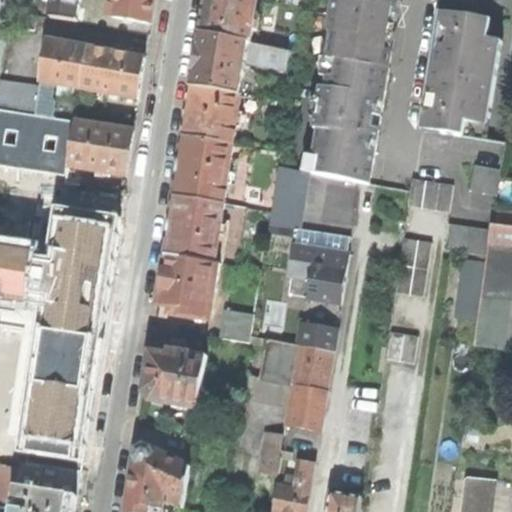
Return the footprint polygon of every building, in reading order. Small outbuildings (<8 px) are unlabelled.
[(54,0),(54,3),(52,18),(78,23),(79,15),(81,0),(54,0)] [(156,0),(116,0),(115,6),(110,5),(109,14),(113,15),(113,18),(132,22),(152,26),(156,0)] [(207,0),(202,27),(201,35),(250,44),(251,45),(251,44),(252,45),(255,32),(259,33),(261,25),(255,24),(259,0),(207,0)] [(280,0),(280,4),(306,9),(307,0),(280,0)] [(401,0),(333,0),(328,33),(332,33),(327,58),(332,59),(390,69),(393,51),(385,50),(389,29),(392,10),(396,10),(401,4),(401,0)] [(10,13),(8,27),(36,31),(38,17),(10,13)] [(468,124),(489,127),(503,43),(483,40),(486,21),(442,14),(439,14),(433,51),(421,131),(466,137),(468,124)] [(250,44),(201,35),(199,45),(191,87),(241,96),(247,63),(250,44)] [(49,43),(42,83),(54,85),(82,89),(88,50),(49,43)] [(247,63),(259,65),(262,46),(252,45),(251,44),(251,45),(250,44),(247,63)] [(289,51),(262,46),(259,65),(286,70),(289,51)] [(88,50),(82,89),(113,95),(140,99),(146,59),(88,50)] [(299,53),(289,51),(286,70),(295,72),(299,53)] [(381,122),(390,69),(332,59),(313,174),(360,182),(371,184),(381,122)] [(0,110),(55,119),(57,108),(39,105),(42,88),(41,88),(0,81),(0,110)] [(52,100),(54,85),(42,83),(41,88),(42,88),(39,105),(57,108),(57,103),(53,103),(52,100)] [(242,97),(192,89),(185,133),(184,138),(234,146),(242,97)] [(55,119),(0,110),(0,166),(68,177),(68,173),(69,167),(77,122),(55,119)] [(77,122),(69,167),(84,169),(104,173),(128,177),(135,132),(77,122)] [(234,146),(184,138),(176,190),(175,198),(225,206),(234,146)] [(470,191),(498,196),(502,171),(475,166),(470,191)] [(83,176),(84,169),(69,167),(68,173),(83,176)] [(270,225),(300,230),(309,173),(289,169),(280,168),(279,175),(270,225)] [(81,187),(83,176),(68,173),(68,177),(66,185),(81,187)] [(409,208),(450,213),(454,186),(413,180),(411,191),(409,208)] [(66,185),(61,215),(121,224),(124,204),(85,198),(80,197),(81,187),(66,185)] [(225,206),(175,198),(174,205),(166,257),(215,265),(225,206)] [(121,224),(61,215),(55,255),(0,247),(0,300),(47,307),(23,453),(84,462),(121,224)] [(447,251),(487,257),(489,243),(491,230),(450,225),(447,251)] [(491,230),(489,243),(511,245),(511,228),(504,227),(492,226),(491,230)] [(317,248),(319,233),(300,230),(292,277),(312,280),(314,264),(317,248)] [(317,248),(325,249),(328,234),(319,233),(317,248)] [(328,234),(325,249),(350,253),(352,238),(328,234)] [(401,262),(397,293),(424,297),(433,243),(405,240),(401,262)] [(511,295),(511,245),(489,243),(487,257),(486,264),(482,299),(509,303),(511,304),(511,295)] [(347,269),(350,253),(325,249),(317,248),(314,264),(347,269)] [(215,265),(166,257),(159,305),(168,306),(168,310),(167,313),(209,320),(214,291),(217,292),(221,266),(215,265)] [(456,319),(478,322),(482,299),(486,264),(463,261),(456,319)] [(347,271),(347,269),(314,264),(312,280),(309,298),(342,303),(347,271)] [(478,322),(475,345),(502,349),(509,303),(482,299),(478,322)] [(225,311),(221,339),(250,344),(251,339),(255,315),(235,312),(225,311)] [(334,352),(338,333),(303,327),(300,346),(334,352)] [(387,361),(414,365),(419,338),(391,334),(387,361)] [(260,379),(294,385),(300,346),(296,345),(266,340),(260,379)] [(300,346),(294,385),(328,390),(334,352),(300,346)] [(151,354),(145,393),(153,402),(200,410),(208,357),(173,351),(168,351),(167,356),(151,354)] [(243,388),(292,397),(294,385),(260,379),(245,376),(243,388)] [(328,390),(294,385),(292,397),(290,409),(287,426),(321,432),(323,422),(327,397),(328,390)] [(290,409),(292,397),(243,388),(241,401),(290,409)] [(261,471),(279,474),(282,457),(283,451),(285,437),(268,434),(261,471)] [(136,454),(126,511),(148,511),(149,508),(155,509),(163,510),(164,503),(185,506),(186,494),(191,468),(148,447),(136,454)] [(300,461),(297,484),(312,486),(316,464),(300,461)] [(21,468),(18,488),(78,498),(80,485),(83,472),(22,463),(21,468)] [(0,479),(0,503),(15,506),(18,488),(21,468),(2,465),(0,479)] [(462,511),(493,511),(497,481),(469,479),(466,481),(462,511)] [(308,511),(312,486),(297,484),(296,489),(278,486),(275,502),(273,511),(308,511)] [(76,511),(78,498),(18,488),(15,506),(14,511),(76,511)] [(331,494),(328,511),(361,511),(365,493),(359,492),(358,498),(347,496),(331,494)] [(0,511),(14,511),(15,506),(0,503),(0,511)]
